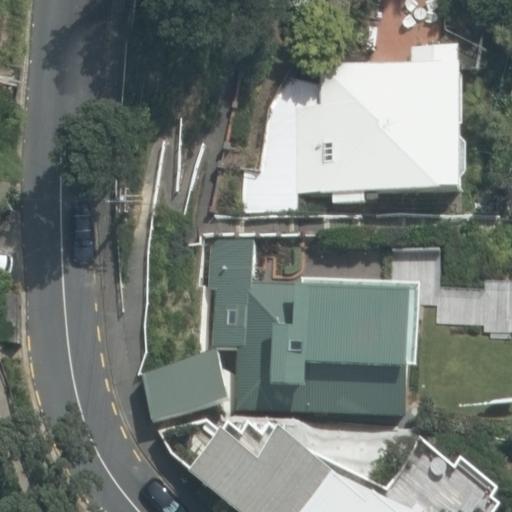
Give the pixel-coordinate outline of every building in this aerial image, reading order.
[(366,63),(291,60),(288,148),(273,148),(271,184),(511,192),(511,25),(447,23),(446,48),(367,45),(366,63)] [(0,102),(13,105),(19,64),(0,61),(0,102)] [(415,268),(306,269),(307,393),(416,392),(415,268)] [(214,342),(137,360),(149,414),(226,396),(214,342)] [(225,410),(195,449),(276,511),(464,511),(466,509),(396,456),(379,478),(275,399),(251,430),(225,410)]
